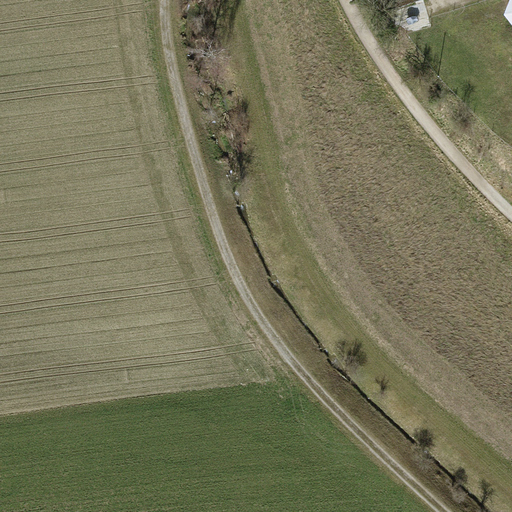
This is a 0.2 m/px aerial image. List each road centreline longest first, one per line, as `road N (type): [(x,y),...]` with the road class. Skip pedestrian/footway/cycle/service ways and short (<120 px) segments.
road 1 (track): [(446,511),(280,341),(225,251),(172,68),(167,0)]
road 2 (track): [(511,203),(440,134),(353,0)]
